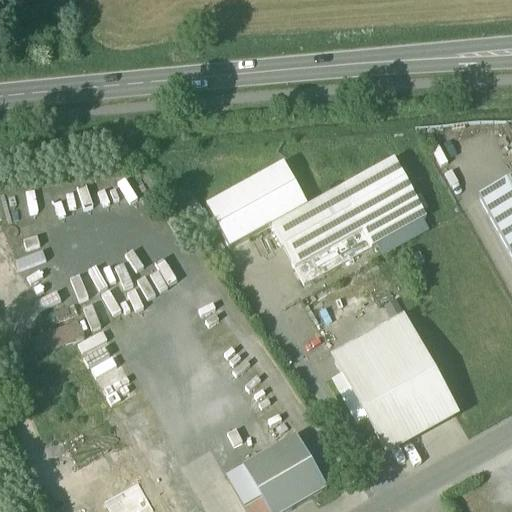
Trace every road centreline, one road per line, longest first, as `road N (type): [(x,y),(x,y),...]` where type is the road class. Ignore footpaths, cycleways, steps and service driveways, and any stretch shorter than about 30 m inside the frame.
road 1 (secondary): [(0,98),(511,54)]
road 2 (unclassified): [(378,511),(511,438)]
